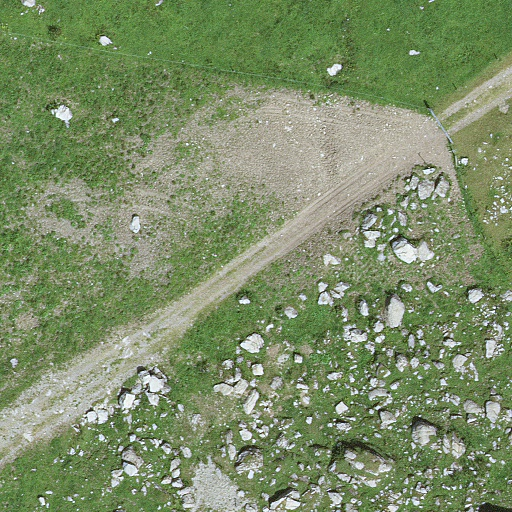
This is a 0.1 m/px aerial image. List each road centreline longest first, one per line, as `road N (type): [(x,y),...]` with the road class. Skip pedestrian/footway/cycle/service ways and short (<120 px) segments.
road 1 (track): [(511,74),(0,436)]
road 2 (track): [(395,159),(333,83),(343,0)]
